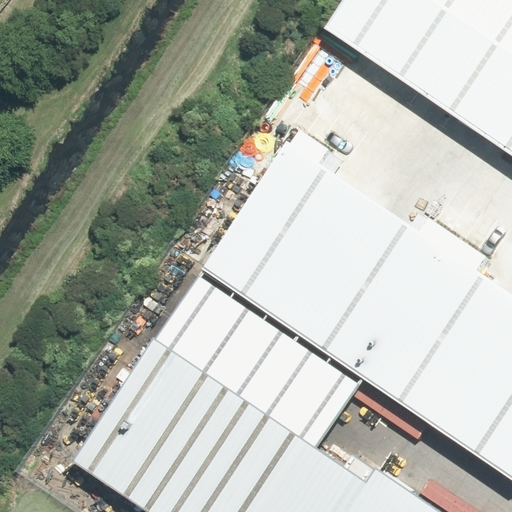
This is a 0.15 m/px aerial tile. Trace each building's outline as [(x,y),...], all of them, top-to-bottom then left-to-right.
[(511,0),(349,0),(331,27),(511,151),(511,0)] [(511,153),(483,132),(471,148),(511,177),(511,153)] [(511,286),(300,143),(216,267),(376,375),(511,466),(511,286)] [(376,375),(216,267),(88,456),(171,511),(464,511),(388,460),(379,474),(331,442),(376,375)] [(430,419),(418,437),(492,485),(504,468),(430,419)]
